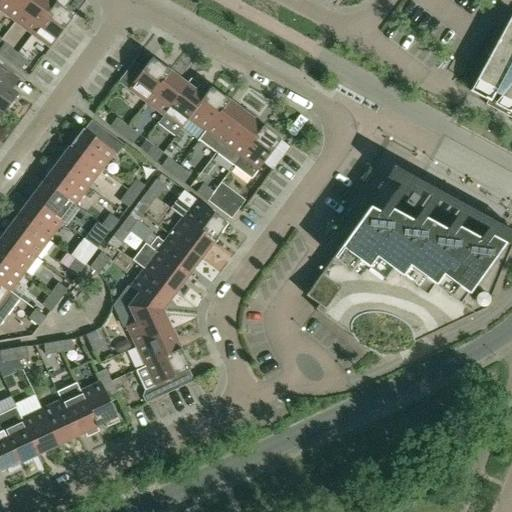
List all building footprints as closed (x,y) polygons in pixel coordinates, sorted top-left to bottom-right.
[(0,11),(14,22),(31,0),(3,0),(0,5),(0,11)] [(32,35),(55,4),(50,0),(31,0),(14,22),(32,35)] [(50,49),(73,17),(55,4),(32,35),(50,49)] [(511,18),(510,18),(470,92),(511,114),(511,18)] [(0,54),(8,61),(15,52),(4,44),(0,49),(0,54)] [(15,52),(8,61),(20,70),(27,61),(15,52)] [(146,103),(169,72),(151,59),(143,69),(134,62),(118,83),(128,90),(146,103)] [(0,112),(2,114),(16,95),(0,82),(0,68),(0,67),(0,112)] [(163,116),(186,85),(169,72),(146,103),(163,116)] [(187,120),(204,98),(203,97),(195,91),(199,86),(191,79),(186,85),(163,116),(172,123),(181,130),(188,120),(187,120)] [(197,142),(199,140),(205,133),(228,101),(210,88),(203,97),(204,98),(187,120),(188,120),(181,130),(197,142)] [(217,153),(245,114),(228,101),(205,133),(199,140),(217,153)] [(239,159),(263,127),(245,114),(217,153),(235,167),(240,160),(239,159)] [(110,127),(121,136),(128,127),(117,118),(110,127)] [(128,127),(121,136),(132,144),(139,135),(128,127)] [(281,140),(263,127),(239,159),(240,160),(235,167),(252,179),(281,140)] [(116,156),(124,145),(104,130),(96,140),(82,130),(69,147),(101,171),(113,154),(116,156)] [(163,153),(152,146),(146,154),(156,162),(163,153)] [(101,171),(69,147),(56,165),(88,188),(101,171)] [(161,167),(172,176),(179,167),(168,158),(161,167)] [(88,188),(56,165),(43,182),(75,206),(88,188)] [(179,167),(172,176),(183,184),(190,175),(179,167)] [(511,245),(511,232),(499,225),(396,169),(305,296),(318,305),(315,310),(372,351),(373,352),(381,358),(382,357),(485,309),(511,245)] [(136,180),(128,191),(136,197),(144,187),(136,180)] [(147,192),(155,198),(164,186),(156,180),(147,192)] [(62,223),(75,206),(43,182),(30,199),(62,223)] [(196,193),(207,202),(213,193),(202,185),(196,193)] [(128,208),(136,197),(128,191),(119,202),(128,208)] [(215,191),(213,193),(207,202),(227,217),(235,207),(215,191)] [(155,198),(147,192),(139,203),(147,209),(155,198)] [(49,240),(62,223),(30,199),(17,216),(49,240)] [(214,242),(227,224),(196,201),(182,218),(214,242)] [(110,215),(102,226),(110,232),(118,221),(110,215)] [(36,257),(49,240),(17,216),(4,234),(36,257)] [(129,216),(121,226),(129,233),(137,222),(129,216)] [(214,242),(182,218),(169,236),(201,259),(214,242)] [(102,243),(110,232),(102,226),(93,237),(102,243)] [(121,243),(129,233),(121,226),(113,237),(121,243)] [(36,257),(4,234),(0,239),(0,257),(23,275),(36,257)] [(188,276),(201,259),(169,236),(164,243),(156,237),(149,246),(148,247),(188,276)] [(175,294),(188,276),(148,247),(149,246),(145,244),(131,261),(143,270),(175,294)] [(84,249),(76,260),(84,266),(92,256),(84,249)] [(109,260),(101,254),(90,268),(98,274),(109,260)] [(23,275),(0,257),(0,284),(10,292),(23,275)] [(76,277),(84,266),(76,260),(68,271),(76,277)] [(175,294),(143,270),(130,288),(138,294),(128,307),(162,311),(175,294)] [(0,324),(20,299),(10,292),(0,284),(0,324)] [(50,295),(58,301),(66,290),(58,284),(50,295)] [(50,312),(58,301),(50,295),(42,306),(50,312)] [(171,330),(162,311),(128,307),(135,323),(126,327),(135,347),(171,330)] [(45,318),(34,310),(28,319),(39,326),(45,318)] [(180,350),(171,330),(135,347),(144,367),(180,350)] [(102,348),(95,331),(85,336),(93,352),(102,348)] [(57,343),(58,353),(73,351),(71,341),(57,343)] [(58,353),(57,343),(43,345),(45,355),(58,353)] [(26,347),(13,350),(14,360),(28,357),(26,347)] [(0,356),(1,362),(14,360),(13,350),(0,351),(0,356)] [(189,370),(180,350),(144,367),(135,371),(144,390),(142,397),(145,405),(179,389),(174,377),(189,370)] [(100,382),(102,386),(111,382),(105,370),(96,374),(99,383),(100,382)] [(119,422),(108,400),(102,386),(100,382),(99,383),(80,392),(96,427),(104,424),(106,428),(119,422)] [(96,427),(80,392),(76,383),(56,392),(60,401),(77,437),(84,433),(87,438),(98,432),(96,428),(96,427)] [(77,437),(60,401),(41,410),(57,446),(77,437)] [(38,455),(21,419),(21,420),(16,409),(0,415),(0,425),(18,464),(38,455)] [(57,446),(41,410),(21,419),(38,455),(57,446)] [(18,464),(0,425),(0,472),(6,470),(8,474),(20,468),(18,464)]
